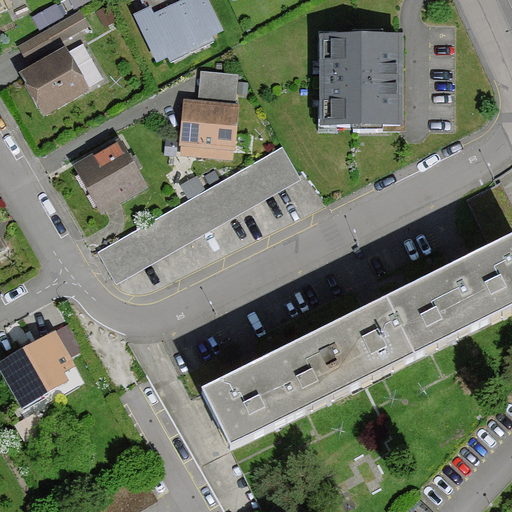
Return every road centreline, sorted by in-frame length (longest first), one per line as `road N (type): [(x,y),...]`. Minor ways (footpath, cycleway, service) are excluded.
road 1 (residential): [(69,276),(110,311),(136,320),(172,316),(511,137)]
road 2 (residential): [(0,150),(69,276)]
